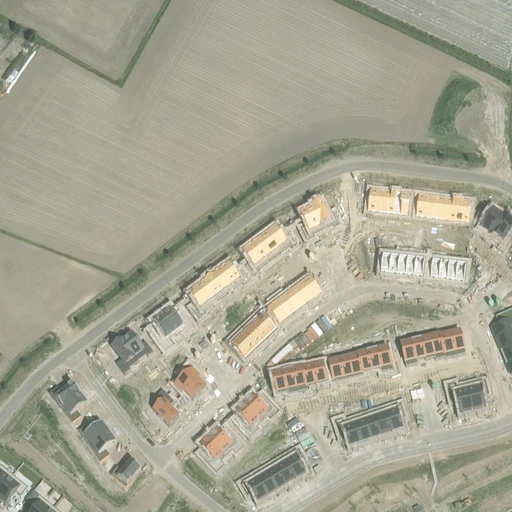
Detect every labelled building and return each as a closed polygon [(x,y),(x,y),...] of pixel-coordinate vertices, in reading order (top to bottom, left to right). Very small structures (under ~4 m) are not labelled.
[(370,191),(368,213),(381,215),(384,192),(370,191)] [(384,192),(381,215),(395,216),(397,194),(384,192)] [(397,194),(395,216),(408,218),(411,195),(397,194)] [(419,196),(416,219),(430,220),(432,198),(419,196)] [(432,198),(430,220),(443,222),(446,199),(432,198)] [(446,199),(443,222),(456,223),(459,201),(446,199)] [(459,201),(456,223),(470,225),(472,202),(459,201)] [(322,204),(311,209),(311,210),(312,209),(323,232),(322,232),(323,233),(333,227),(334,230),(341,226),(335,215),(329,218),(322,204)] [(311,210),(301,215),(308,228),(302,230),(307,242),(314,239),(313,237),(322,232),(323,232),(312,209),(311,210)] [(481,220),(474,230),(480,234),(482,230),(492,236),(505,217),(504,217),(494,211),(486,223),(481,220)] [(511,221),(505,217),(492,236),(502,243),(500,247),(506,250),(511,240),(511,239),(507,236),(511,228),(511,221)] [(276,229),(268,235),(282,254),(290,248),(291,250),(297,246),(289,236),(284,239),(276,229)] [(268,235),(259,241),(274,260),(282,254),(268,235)] [(259,241),(251,247),(266,267),(274,260),(259,241)] [(251,247),(243,254),(251,264),(246,268),(253,279),(259,274),(258,272),(266,267),(251,247)] [(401,256),(398,277),(406,278),(409,255),(400,254),(400,256),(401,256)] [(392,257),(390,276),(398,277),(401,256),(400,256),(392,255),(391,257),(392,257)] [(409,255),(406,278),(415,279),(417,256),(409,255)] [(383,256),(381,275),(390,276),(392,257),(383,256)] [(417,256),(415,279),(423,280),(426,257),(417,256)] [(433,257),(430,281),(439,282),(442,263),(443,258),(433,257)] [(459,263),(456,284),(465,285),(467,266),(468,259),(459,258),(459,263)] [(450,264),(448,283),(456,284),(459,263),(450,262),(449,264),(450,264)] [(442,263),(439,282),(448,283),(450,264),(442,263)] [(229,265),(221,272),(232,287),(240,281),(244,287),(250,283),(242,272),(237,276),(229,265)] [(213,277),(212,277),(224,293),(232,287),(221,272),(213,277)] [(212,277),(205,283),(217,298),(224,293),(212,277)] [(308,278),(301,284),(314,301),(321,296),(308,278)] [(205,283),(197,289),(209,304),(217,298),(205,283),(204,283),(205,283)] [(301,284),(294,289),(295,291),(296,291),(307,306),(314,301),(301,284)] [(197,289),(189,295),(197,306),(192,310),(199,320),(205,316),(201,310),(209,304),(197,289)] [(295,291),(289,296),(301,311),(307,306),(296,291),(295,291)] [(283,300),(282,301),(294,316),(301,311),(289,296),(283,300)] [(280,297),(272,302),(275,306),(276,306),(287,321),(294,316),(282,301),(283,300),(280,297)] [(275,306),(269,311),(280,326),(287,321),(276,306),(275,306)] [(171,310),(162,316),(174,333),(181,328),(186,335),(194,329),(191,325),(194,323),(184,308),(181,311),(175,315),(171,310)] [(500,326),(492,329),(496,340),(511,333),(511,310),(496,317),(500,326)] [(260,314),(254,321),(257,324),(270,338),(277,332),(260,314)] [(157,328),(151,333),(164,351),(172,345),(168,338),(174,333),(162,316),(153,323),(157,328)] [(251,329),(251,330),(264,344),(270,338),(257,324),(251,329)] [(248,326),(242,332),(258,349),(264,344),(251,330),(251,329),(248,326)] [(242,332),(235,338),(252,355),(258,349),(242,332)] [(461,332),(450,335),(455,358),(466,356),(461,332)] [(511,333),(496,340),(501,352),(511,347),(511,333)] [(122,341),(122,342),(135,359),(135,358),(144,352),(148,358),(154,353),(146,343),(141,347),(132,335),(123,342),(122,341)] [(441,336),(440,336),(446,359),(445,359),(445,361),(455,358),(450,335),(441,337),(441,336)] [(440,336),(431,338),(436,359),(435,359),(436,362),(445,359),(446,359),(440,336)] [(235,338),(229,344),(245,361),(252,355),(235,338)] [(422,340),(421,340),(426,359),(425,359),(426,361),(435,359),(436,359),(431,338),(422,340)] [(422,340),(411,342),(411,343),(412,342),(416,361),(417,361),(425,359),(426,359),(421,340),(422,340)] [(122,342),(112,349),(122,362),(117,365),(125,376),(130,372),(126,366),(135,359),(122,342)] [(411,343),(401,345),(406,368),(418,366),(417,361),(416,361),(412,342),(411,343)] [(511,347),(501,352),(506,365),(507,365),(506,364),(511,362),(511,347)] [(377,351),(381,369),(382,374),(393,371),(388,348),(377,351)] [(377,350),(367,352),(367,353),(368,353),(372,372),(381,369),(377,351),(377,350)] [(367,353),(358,355),(358,356),(359,356),(363,374),(372,372),(368,353),(367,353)] [(358,356),(349,358),(354,379),(364,377),(363,374),(359,356),(358,356)] [(349,358),(340,361),(345,382),(354,379),(349,358)] [(340,361),(329,363),(334,384),(345,382),(340,361)] [(323,365),(312,367),(316,386),(327,383),(323,365)] [(303,368),(302,368),(307,388),(316,386),(312,367),(303,369),(303,368)] [(293,370),(298,394),(308,392),(307,388),(302,368),(293,370)] [(193,370),(184,378),(200,395),(206,389),(197,379),(199,377),(193,370)] [(293,370),(283,372),(283,373),(288,394),(288,396),(298,394),(293,370)] [(283,373),(272,375),(277,396),(288,394),(283,373)] [(184,378),(175,387),(182,394),(184,392),(193,401),(200,395),(184,378)] [(486,383),(467,387),(474,414),(483,411),(486,410),(482,396),(488,395),(486,383)] [(58,388),(49,395),(61,410),(81,395),(73,385),(62,393),(58,388)] [(455,385),(448,387),(452,404),(458,402),(460,410),(461,416),(473,413),(473,414),(474,414),(467,387),(456,390),(455,385)] [(164,403),(154,412),(159,417),(158,418),(163,423),(164,422),(169,427),(179,418),(170,408),(174,404),(165,394),(160,399),(164,403)] [(81,395),(61,410),(62,410),(73,425),(81,418),(77,413),(88,405),(81,396),(81,395)] [(253,397),(245,404),(259,420),(265,414),(271,420),(278,413),(263,397),(257,402),(253,397)] [(241,417),(236,422),(251,438),(258,431),(253,426),(259,420),(245,404),(236,412),(241,417)] [(396,412),(386,416),(392,435),(393,434),(403,430),(399,420),(405,418),(401,406),(394,408),(396,412)] [(386,416),(376,419),(382,438),(392,435),(386,416)] [(376,419),(365,423),(372,441),(381,438),(382,438),(376,419)] [(365,423),(355,426),(361,444),(372,441),(365,423)] [(87,427),(79,433),(90,448),(109,434),(102,424),(91,432),(87,427)] [(344,425),(337,427),(341,439),(347,437),(351,448),(361,444),(355,426),(345,430),(344,425)] [(217,430),(209,438),(223,454),(229,448),(235,454),(242,447),(227,430),(222,435),(217,430)] [(109,434),(90,448),(101,463),(110,457),(106,452),(117,444),(109,434)] [(203,459),(197,464),(209,474),(214,470),(215,472),(223,465),(217,459),(223,454),(209,438),(200,446),(205,451),(200,456),(203,459)] [(295,459),(286,465),(296,482),(297,481),(306,475),(300,465),(305,462),(299,451),(293,455),(295,459)] [(118,468),(111,476),(126,489),(134,480),(134,479),(141,470),(131,462),(123,472),(118,468)] [(0,493),(13,477),(0,465),(0,493)] [(286,465),(277,470),(287,487),(296,482),(286,465)] [(277,470),(268,476),(277,492),(286,487),(287,487),(277,470)] [(268,476),(258,481),(268,498),(277,492),(268,476)] [(13,477),(0,493),(0,501),(6,507),(16,494),(21,498),(28,489),(13,477)] [(247,482),(241,486),(247,497),(253,494),(258,503),(268,498),(258,481),(249,486),(247,482)] [(511,489),(508,481),(501,484),(507,496),(511,493),(511,489)] [(503,494),(495,498),(502,511),(507,511),(511,510),(503,494)] [(37,509),(34,511),(51,511),(54,509),(39,496),(32,506),(37,509)] [(502,511),(495,498),(488,502),(492,511),(502,511)] [(192,511),(185,506),(180,501),(174,509),(177,511),(192,511)] [(492,511),(488,502),(480,506),(483,511),(492,511)]
